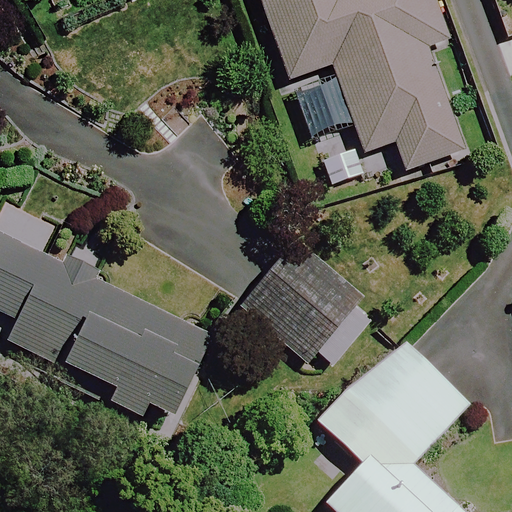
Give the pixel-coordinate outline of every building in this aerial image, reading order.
[(332,70),(338,88),(295,103),(309,141),(352,127),(362,158),(394,147),(404,176),(461,157),(426,54),(446,47),(430,0),(259,0),(289,84),(332,70)] [(357,152),(319,164),(328,193),(365,182),(357,152)] [(11,349),(110,398),(104,411),(137,427),(143,415),(170,428),(209,349),(0,245),(0,318),(21,329),(11,349)] [(308,367),(318,356),(333,369),(368,329),(353,316),(360,307),(295,250),(243,310),(308,367)] [(471,411),(403,344),(342,406),(385,448),(321,511),(454,511),(412,470),(471,411)]
